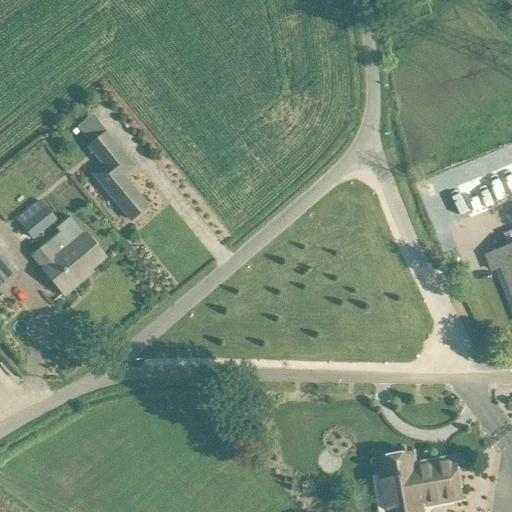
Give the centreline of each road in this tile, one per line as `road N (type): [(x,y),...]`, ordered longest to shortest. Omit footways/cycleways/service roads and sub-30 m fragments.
road 1 (unclassified): [(102,373),(479,377)]
road 2 (unclassified): [(102,373),(331,176),(368,128)]
road 3 (unclassified): [(479,377),(415,256),(368,128)]
road 4 (unclassified): [(368,128),(363,0)]
road 5 (unclassified): [(0,439),(102,373)]
